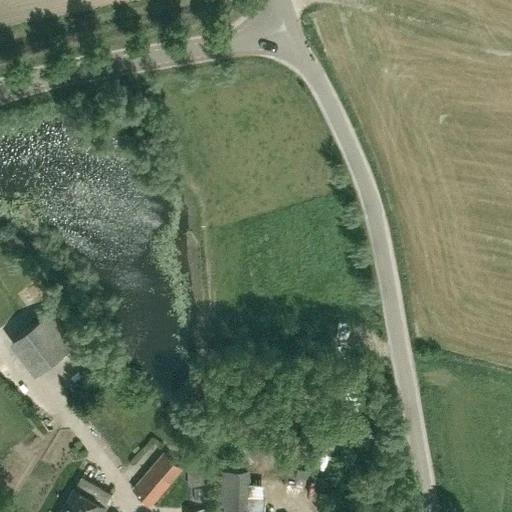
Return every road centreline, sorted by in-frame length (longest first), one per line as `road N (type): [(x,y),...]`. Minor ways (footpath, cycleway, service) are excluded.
road 1 (unclassified): [(428,511),(368,193),(291,33)]
road 2 (unclassified): [(0,92),(93,67),(291,33)]
road 3 (track): [(333,0),(504,39)]
